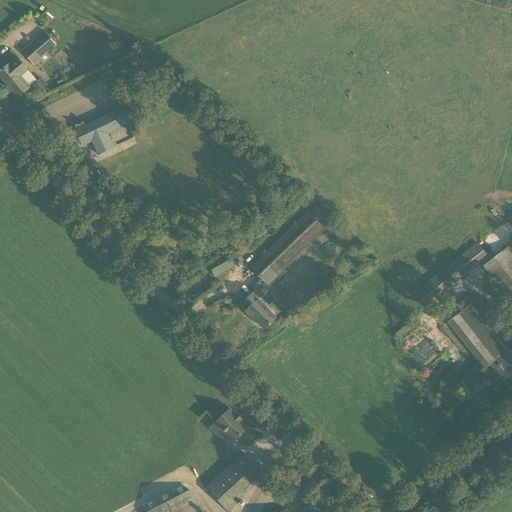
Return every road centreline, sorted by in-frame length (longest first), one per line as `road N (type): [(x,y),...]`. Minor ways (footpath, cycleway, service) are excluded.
road 1 (unclassified): [(372,511),(0,116)]
road 2 (unclassified): [(393,511),(511,421)]
